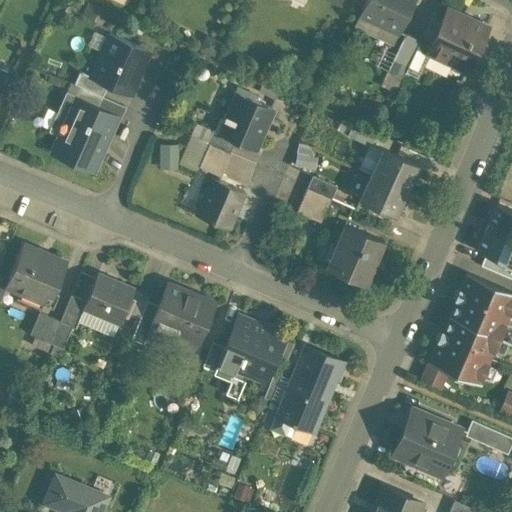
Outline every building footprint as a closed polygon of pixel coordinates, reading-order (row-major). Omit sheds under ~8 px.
[(414,0),(365,0),(360,13),(400,31),(414,0)] [(488,25),(448,7),(428,51),(431,53),(452,62),(454,57),(468,63),(470,64),(473,58),(488,25)] [(400,31),(360,13),(353,28),(393,47),(400,31)] [(151,50),(109,32),(90,74),(90,75),(108,83),(131,94),(151,50)] [(420,39),(405,33),(393,58),(408,65),(417,46),(420,39)] [(419,80),(431,53),(428,51),(417,46),(408,65),(404,72),(419,80)] [(404,72),(408,65),(393,58),(380,87),(394,94),(404,72)] [(484,64),(473,58),(470,64),(468,63),(461,80),(468,83),(474,86),(484,64)] [(0,66),(0,67),(0,92),(3,93),(12,71),(0,66)] [(108,83),(90,75),(90,74),(80,70),(75,82),(102,94),(103,94),(108,83)] [(468,83),(461,80),(457,78),(440,114),(451,119),(468,83)] [(276,108),(235,90),(235,91),(237,92),(227,114),(225,113),(223,117),(232,121),(226,134),(218,130),(217,132),(235,140),(258,150),(259,149),(256,148),(273,108),(276,109),(276,108)] [(67,93),(51,129),(58,132),(74,96),(67,93)] [(103,94),(102,94),(98,105),(120,115),(125,104),(103,94)] [(98,105),(75,95),(74,96),(58,132),(50,150),(95,171),(120,115),(98,105)] [(375,133),(353,123),(348,134),(370,144),(375,133)] [(235,140),(217,132),(218,130),(213,128),(208,141),(210,142),(230,151),(235,140)] [(162,164),(180,164),(181,141),(162,140),(162,164)] [(230,151),(210,142),(199,165),(221,174),(232,151),(230,151)] [(298,163),(316,165),(318,143),(300,142),(298,163)] [(418,163),(383,147),(371,172),(406,188),(418,163)] [(406,188),(371,172),(360,198),(395,214),(406,188)] [(337,185),(313,174),(308,185),(332,196),(337,185)] [(245,190),(212,176),(196,213),(229,227),(245,190)] [(332,196),(308,185),(297,210),(321,221),(332,196)] [(511,208),(495,202),(488,221),(491,223),(488,231),(484,230),(476,249),(486,253),(511,263),(511,208)] [(385,239),(345,222),(326,267),(366,283),(385,239)] [(67,261),(23,243),(6,283),(45,299),(49,288),(55,290),(67,261)] [(511,263),(486,253),(481,264),(511,277),(511,263)] [(511,290),(466,271),(466,272),(460,288),(459,287),(458,289),(459,289),(456,297),(455,296),(455,298),(457,299),(450,314),(500,336),(511,308),(511,290)] [(134,288),(97,272),(86,299),(83,305),(84,305),(120,320),(123,314),(132,292),(134,288)] [(216,301),(168,281),(158,303),(151,321),(152,322),(199,341),(216,301)] [(138,320),(147,299),(132,292),(123,314),(138,320)] [(71,293),(60,319),(72,324),(72,325),(75,326),(84,305),(83,305),(86,299),(71,293)] [(138,320),(132,337),(144,342),(152,322),(151,321),(158,303),(147,299),(138,320)] [(60,319),(39,310),(30,332),(51,341),(60,319)] [(253,318),(238,312),(224,344),(221,351),(222,352),(237,358),(233,367),(237,369),(239,365),(265,376),(260,387),(262,387),(286,330),(267,322),(266,326),(252,320),(253,318)] [(500,336),(450,314),(444,330),(441,329),(441,331),(442,331),(438,338),(437,340),(438,340),(430,360),(429,359),(428,360),(429,361),(448,369),(481,383),(482,382),(481,381),(500,336)] [(60,319),(51,341),(54,342),(51,351),(59,354),(72,325),(72,324),(60,319)] [(224,344),(213,339),(203,363),(215,369),(222,352),(221,351),(224,344)] [(306,345),(277,415),(290,421),(296,423),(297,421),(313,428),(326,395),(324,394),(333,373),(340,376),(346,362),(306,345)] [(448,369),(429,361),(422,378),(441,386),(448,369)] [(511,391),(508,390),(500,409),(511,414),(511,391)] [(462,427),(411,406),(410,408),(414,410),(396,454),(442,474),(462,427)] [(277,415),(275,415),(271,426),(285,432),(290,421),(277,415)] [(511,443),(511,435),(472,418),(467,431),(487,439),(485,442),(508,452),(511,443)] [(99,511),(107,494),(56,473),(45,500),(66,508),(64,511),(99,511)] [(419,511),(424,501),(383,484),(371,511),(419,511)] [(477,511),(479,509),(454,498),(448,511),(477,511)]
